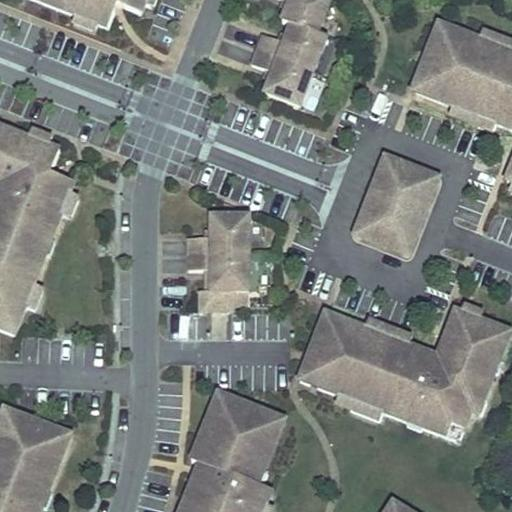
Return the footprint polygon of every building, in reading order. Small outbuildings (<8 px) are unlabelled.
[(28,0),(78,19),(100,28),(110,32),(116,16),(113,7),(122,3),(126,11),(142,18),(146,8),(149,0),(28,0)] [(155,11),(159,0),(149,0),(146,8),(155,11)] [(264,39),(253,69),(268,75),(275,77),(272,85),(267,97),(301,110),(328,41),(319,37),(332,3),(322,0),(275,0),(285,4),(291,6),(288,14),(284,26),(293,30),(289,39),(286,47),(280,45),(264,39)] [(288,14),(291,6),(285,4),(282,12),(288,14)] [(97,36),(100,28),(78,19),(74,28),(97,36)] [(441,29),(418,86),(442,95),(439,105),(482,122),(498,128),(511,133),(511,175),(508,185),(511,186),(511,56),(494,50),(488,63),(479,59),(485,46),(441,29)] [(286,47),(289,39),(283,37),(280,45),(286,47)] [(511,47),(498,42),(494,50),(511,56),(511,47)] [(488,63),(494,50),(485,46),(479,59),(488,63)] [(272,85),(275,77),(268,75),(265,83),(272,85)] [(442,95),(418,86),(414,95),(439,105),(442,95)] [(494,136),(498,128),(482,122),(479,130),(494,136)] [(57,245),(68,219),(76,198),(80,187),(64,181),(59,183),(55,173),(59,171),(66,155),(55,151),(34,143),(0,129),(0,187),(3,188),(0,195),(0,331),(20,339),(32,310),(40,289),(52,259),(46,256),(52,243),(57,245)] [(59,142),(38,133),(34,143),(55,151),(59,142)] [(410,258),(440,184),(389,163),(360,238),(410,258)] [(77,222),(85,201),(76,198),(68,219),(77,222)] [(216,295),(236,295),(252,295),(253,221),(216,220),(216,242),(192,241),(192,274),(216,274),(216,295)] [(55,260),(61,246),(57,245),(52,243),(46,256),(52,259),(55,260)] [(40,314),(49,293),(40,289),(32,310),(40,314)] [(236,295),(216,295),(210,295),(210,313),(236,313),(236,295)] [(466,310),(463,318),(481,325),(485,317),(466,310)] [(485,406),(496,378),(489,375),(494,362),(502,365),(511,338),(511,337),(481,325),(463,318),(457,316),(447,343),(450,345),(443,363),(352,327),(348,336),(324,327),(301,384),(355,406),(384,417),(410,427),(412,421),(426,427),(424,432),(449,442),(454,431),(465,435),(473,416),(478,403),(485,406)] [(348,336),(352,327),(327,318),(324,327),(348,336)] [(499,379),(504,366),(502,365),(494,362),(489,375),(496,378),(499,379)] [(278,419),(223,396),(212,423),(217,426),(212,439),(206,437),(196,463),(207,468),(191,508),(196,510),(195,511),(268,511),(269,511),(276,494),(266,489),(257,486),(263,472),(268,474),(279,448),(268,444),(278,419)] [(488,407),(485,406),(478,403),(473,416),(483,420),(488,407)] [(384,417),(355,406),(352,414),(381,425),(384,417)] [(0,511),(47,511),(48,511),(42,509),(47,495),(53,498),(76,440),(13,415),(3,441),(0,439),(0,511)] [(279,448),(289,423),(278,419),(268,444),(279,448)] [(424,432),(426,427),(412,421),(410,427),(409,430),(422,435),(424,432)] [(212,439),(217,426),(212,423),(209,422),(204,436),(206,437),(212,439)] [(461,447),(465,435),(454,431),(449,442),(461,447)] [(266,489),(272,476),(268,474),(263,472),(257,486),(266,489)]
